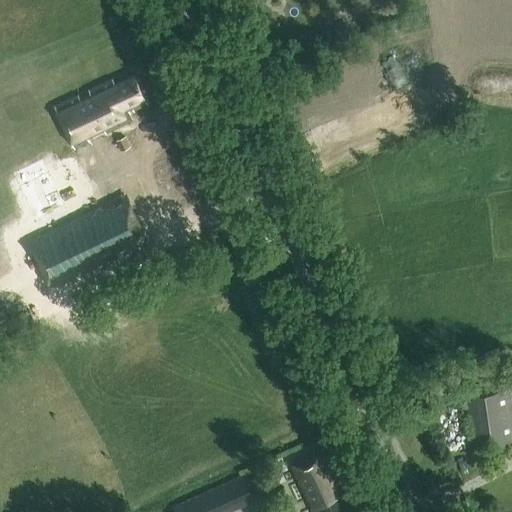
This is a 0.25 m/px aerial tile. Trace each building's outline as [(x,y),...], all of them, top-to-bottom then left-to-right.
[(112,81),(89,91),(91,96),(81,101),(79,96),(55,108),(74,150),(131,123),(126,113),(146,103),(134,78),(116,87),(112,81)] [(302,109),(309,131),(336,124),(329,102),(302,109)] [(55,228),(90,214),(55,123),(20,137),(55,228)] [(120,153),(131,148),(126,138),(115,143),(120,153)] [(88,176),(116,164),(106,144),(80,156),(88,176)] [(174,170),(154,179),(167,205),(186,196),(190,194),(194,204),(212,195),(195,160),(174,170)] [(511,408),(509,390),(464,396),(471,450),(511,444),(511,408)] [(335,476),(338,474),(327,451),(292,467),(313,511),(347,511),(340,496),(346,493),(341,483),(339,484),(335,476)] [(181,511),(230,511),(255,501),(243,476),(173,507),(174,511),(180,511),(181,511)]
